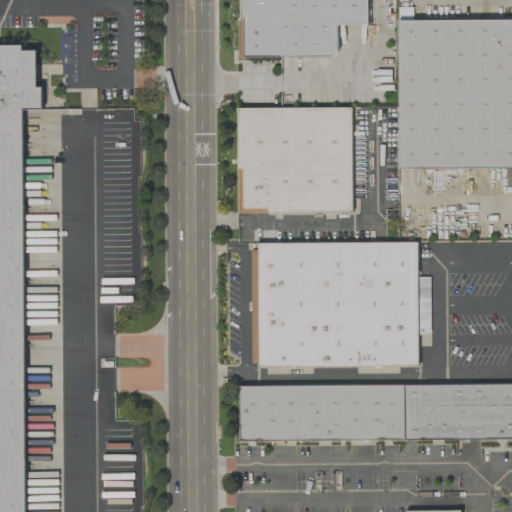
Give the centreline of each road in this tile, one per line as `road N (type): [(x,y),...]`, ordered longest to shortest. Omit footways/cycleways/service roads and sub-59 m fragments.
road 1 (primary): [(172,0),(175,266)]
road 2 (primary): [(201,215),(199,0)]
road 3 (primary): [(176,352),(177,511)]
road 4 (primary): [(203,511),(202,370)]
